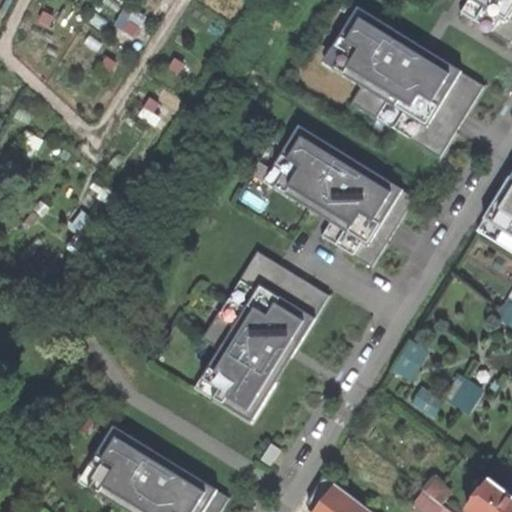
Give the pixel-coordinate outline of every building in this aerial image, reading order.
[(474,0),(466,13),(480,22),(489,7),(477,0),(474,0)] [(511,0),(477,0),(489,7),(507,18),(511,20),(511,0)] [(480,22),(498,33),(507,18),(489,7),(480,22)] [(348,55),(339,70),(394,104),(408,113),(426,124),(431,127),(464,74),(430,52),(363,11),(339,49),(348,55)] [(511,20),(507,18),(498,33),(511,41),(511,20)] [(328,63),(339,70),(348,55),(339,49),(337,48),(328,63)] [(487,88),(464,74),(431,127),(426,124),(417,139),(444,156),(487,88)] [(385,119),(399,128),(408,113),(394,104),(385,119)] [(399,128),(417,139),(426,124),(408,113),(399,128)] [(289,171),(279,186),(331,218),(335,221),(349,229),(366,240),(372,243),(405,190),(303,127),(280,166),(289,171)] [(268,180),(279,186),(289,171),(280,166),(278,164),(268,180)] [(511,168),(474,230),(511,252),(511,168)] [(418,198),(405,190),(372,243),(366,240),(357,255),(376,266),(418,198)] [(325,235),(339,244),(349,229),(335,221),(325,235)] [(339,244),(357,255),(366,240),(349,229),(339,244)] [(260,254),(244,281),(261,292),(264,287),(320,321),(334,298),(286,269),(260,254)] [(208,340),(225,350),(261,292),(244,281),(208,340)] [(320,321),(264,287),(261,292),(225,350),(206,380),(223,390),(217,400),(257,424),(298,356),(320,321)] [(201,390),(217,400),(223,390),(206,380),(201,390)] [(452,402),(465,411),(478,389),(465,381),(452,402)] [(207,511),(220,491),(118,428),(83,484),(129,511),(207,511)] [(410,448),(416,454),(423,446),(416,440),(410,448)] [(433,477),(423,489),(443,505),(452,492),(433,477)] [(511,477),(503,489),(511,495),(511,477)] [(467,510),(470,511),(511,511),(511,495),(503,489),(490,479),(467,510)] [(451,511),(443,505),(423,489),(412,504),(421,511),(451,511)] [(227,511),(235,500),(220,491),(207,511),(227,511)]
